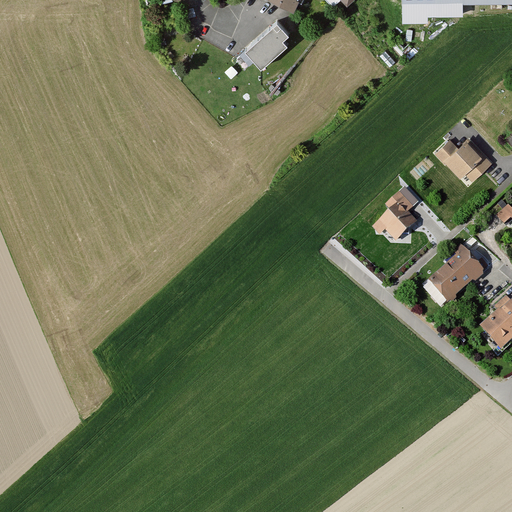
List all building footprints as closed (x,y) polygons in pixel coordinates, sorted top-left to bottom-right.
[(272,0),(294,10),(298,0),(272,0)] [(277,20),(245,48),(260,66),(288,43),(283,37),(288,32),(277,20)] [(456,145),(449,138),(433,154),(457,178),(462,173),(472,183),(492,163),(466,136),(456,145)] [(393,207),(376,223),(394,242),(415,223),(406,213),(416,204),(401,188),(387,201),(393,207)] [(482,270),(459,247),(424,282),(447,305),(482,270)] [(511,337),(511,305),(508,301),(478,328),(498,350),(511,337)]
